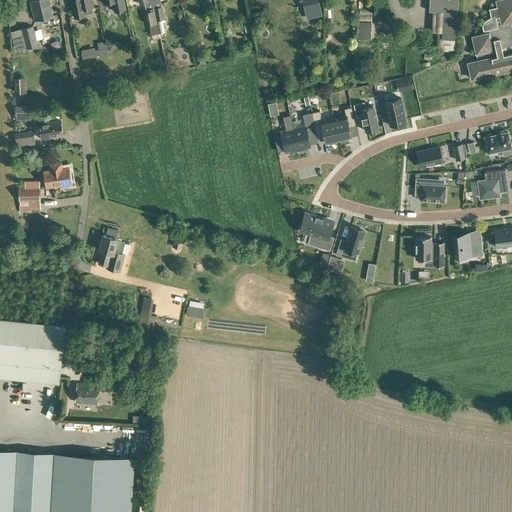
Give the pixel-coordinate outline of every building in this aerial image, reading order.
[(35,20),(53,16),(50,4),(51,4),(50,0),(30,0),(35,20)] [(70,0),(74,16),(85,14),(94,12),(92,6),(93,6),(91,0),(70,0)] [(102,0),(103,3),(112,1),(114,11),(125,9),(123,0),(102,0)] [(159,33),(152,0),(138,0),(139,5),(145,4),(151,35),(159,33)] [(152,0),(159,33),(164,32),(162,22),(165,21),(165,19),(163,6),(162,6),(160,0),(152,0)] [(317,0),(302,0),(305,13),(320,10),(317,0)] [(429,0),(429,10),(433,10),(432,31),(442,32),(442,38),(443,38),(442,50),(457,51),(457,39),(458,0),(429,0)] [(511,0),(498,0),(496,1),(498,7),(489,8),(491,17),(487,20),(485,21),(483,24),(483,27),(484,30),(486,29),(487,33),(472,36),(476,53),(477,59),(467,61),(470,79),(487,75),(511,69),(511,0)] [(363,20),(363,37),(375,38),(376,20),(363,20)] [(189,38),(187,31),(186,24),(179,26),(181,33),(182,32),(184,39),(189,38)] [(22,28),(27,48),(37,45),(32,25),(22,28)] [(44,49),(56,47),(53,27),(40,29),(44,49)] [(108,51),(113,52),(118,44),(112,39),(107,46),(108,51)] [(97,56),(108,53),(106,41),(97,43),(99,49),(95,50),(97,56)] [(15,92),(27,92),(26,76),(14,77),(15,92)] [(401,97),(385,100),(391,124),(406,120),(401,97)] [(377,129),(372,107),(364,109),(363,103),(352,105),(355,118),(361,117),(364,132),(377,129)] [(16,119),(21,119),(20,115),(31,115),(30,106),(16,106),(16,119)] [(334,117),(339,139),(340,139),(341,141),(349,139),(349,137),(352,136),(349,126),(356,124),(352,106),(345,108),(346,114),(334,117)] [(337,140),(339,139),(334,117),(322,120),(320,110),(312,111),(318,140),(325,138),(326,142),(329,141),(330,143),(338,142),(337,140)] [(294,129),(298,150),(311,147),(310,143),(318,141),(312,113),(302,115),(305,127),(294,129)] [(298,150),(294,129),(293,130),(290,116),(283,118),(286,131),(281,132),(282,138),(275,140),(278,153),(285,151),(286,153),(298,150)] [(46,122),(46,119),(39,120),(42,138),(63,135),(61,120),(46,122)] [(511,149),(508,132),(485,137),(488,153),(502,150),(503,156),(511,153),(511,149)] [(20,147),(36,145),(34,136),(18,139),(20,147)] [(469,153),(476,151),(474,141),(467,143),(469,153)] [(441,147),(418,152),(422,167),(444,162),(441,147)] [(28,150),(28,149),(26,149),(15,149),(16,157),(18,157),(22,157),(22,155),(23,155),(28,155),(28,150)] [(465,166),(465,153),(457,152),(457,166),(465,166)] [(44,171),(47,187),(56,186),(56,188),(61,187),(60,185),(63,185),(64,186),(68,185),(69,184),(71,183),(69,168),(63,169),(62,162),(50,164),(51,170),(44,171)] [(485,180),(479,181),(481,197),(496,196),(495,192),(501,191),(508,190),(505,169),(485,172),(485,180)] [(415,176),(415,185),(421,186),(420,199),(444,200),(445,184),(431,183),(431,177),(415,176)] [(34,187),(34,186),(27,186),(27,187),(19,187),(19,200),(20,213),(31,212),(31,210),(40,210),(40,200),(40,186),(34,187)] [(306,213),(301,230),(311,233),(307,243),(330,250),(334,237),(328,235),(333,221),(323,218),(323,217),(322,217),(317,216),(317,215),(316,215),(316,216),(306,213)] [(341,238),(336,254),(346,257),(348,250),(358,253),(365,231),(351,226),(347,240),(341,238)] [(118,238),(116,238),(118,229),(108,227),(106,235),(104,235),(102,241),(98,240),(95,248),(100,250),(101,250),(98,263),(107,266),(106,269),(119,272),(124,254),(122,254),(125,242),(117,240),(118,238)] [(511,244),(511,227),(494,230),(496,247),(511,244)] [(474,232),(453,234),(455,257),(484,254),(482,238),(475,239),(474,232)] [(432,236),(417,236),(417,259),(436,258),(436,266),(445,265),(444,242),(436,242),(436,243),(432,243),(432,236)] [(174,238),(172,246),(181,248),(183,241),(174,238)] [(38,242),(34,251),(41,254),(45,245),(38,242)] [(321,259),(329,262),(331,255),(323,253),(321,259)] [(345,258),(336,255),(332,268),(341,271),(345,258)] [(154,329),(156,316),(151,315),(154,298),(143,297),(140,315),(138,327),(147,328),(154,329)] [(186,321),(188,304),(182,304),(180,320),(186,321)] [(0,316),(0,377),(48,382),(60,383),(67,324),(0,316)] [(98,404),(100,385),(77,382),(75,402),(98,404)] [(112,438),(119,431),(114,427),(108,434),(112,438)] [(0,511),(46,511),(48,491),(51,452),(0,448),(0,511)] [(48,491),(46,511),(131,511),(135,457),(51,452),(48,491)]
